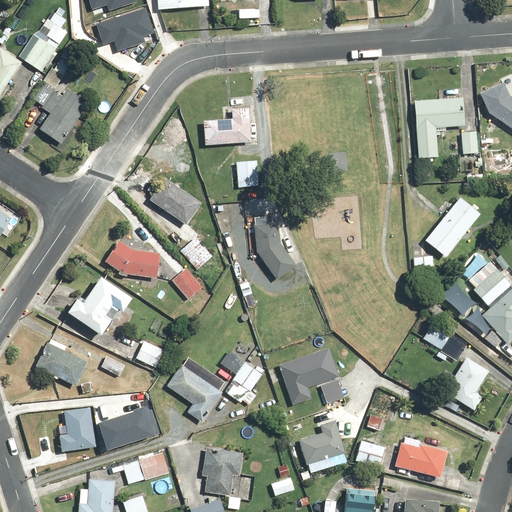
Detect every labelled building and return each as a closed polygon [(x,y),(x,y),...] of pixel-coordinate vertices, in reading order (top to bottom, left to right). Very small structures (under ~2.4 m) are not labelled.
[(154,0),(155,10),(207,5),(206,0),(154,0)] [(95,21),(102,43),(114,40),(117,49),(144,40),(142,34),(153,30),(145,5),(95,21)] [(67,12),(62,9),(58,14),(55,12),(41,32),(38,30),(21,56),(45,72),(71,32),(64,27),(68,20),(64,17),(67,12)] [(259,9),(237,9),(237,18),(259,18),(259,9)] [(0,91),(19,63),(0,49),(0,91)] [(47,114),(36,129),(58,144),(85,104),(64,90),(59,96),(52,91),(62,76),(51,69),(29,101),(47,114)] [(500,83),(476,93),(485,113),(511,130),(511,99),(506,95),(500,83)] [(460,96),(411,101),(416,158),(437,156),(434,128),(463,126),(460,96)] [(229,119),(200,121),(201,145),(248,142),(246,108),(228,109),(229,119)] [(475,132),(459,133),(460,154),(476,154),(475,132)] [(235,162),(235,169),(229,169),(229,177),(235,177),(235,187),(257,187),(257,162),(235,162)] [(162,177),(146,200),(183,225),(199,202),(162,177)] [(442,258),(477,214),(455,197),(421,241),(442,258)] [(0,213),(0,232),(9,219),(0,213)] [(275,222),(250,225),(253,253),(273,280),(294,265),(277,243),(275,222)] [(213,254),(193,234),(185,241),(187,243),(177,252),(195,271),(213,254)] [(116,240),(101,261),(120,274),(152,278),(156,254),(130,250),(116,240)] [(499,255),(490,262),(500,275),(509,268),(499,255)] [(431,257),(412,257),(412,274),(431,274),(431,257)] [(486,309),(479,316),(505,346),(511,339),(511,288),(488,262),(467,281),(473,287),(469,290),(486,309)] [(184,267),(169,280),(186,300),(201,288),(184,267)] [(72,299),(62,313),(96,336),(114,310),(117,312),(127,298),(95,277),(78,303),(72,299)] [(450,335),(431,322),(421,337),(440,349),(450,335)] [(44,342),(33,367),(73,386),(84,361),(44,342)] [(163,353),(140,342),(133,358),(156,369),(163,353)] [(327,347),(275,365),(290,406),(309,399),(305,388),(337,377),(327,347)] [(234,375),(244,361),(228,350),(218,364),(234,375)] [(124,366),(102,355),(96,366),(118,378),(124,366)] [(486,370),(463,357),(442,395),(472,412),(480,397),(473,393),(486,370)] [(239,403),(241,400),(248,405),(256,393),(249,388),(260,372),(244,361),(234,375),(223,392),(239,403)] [(179,364),(164,386),(190,404),(184,412),(200,423),(221,392),(179,364)] [(336,381),(319,387),(325,405),(342,399),(336,381)] [(134,411),(97,423),(105,450),(159,434),(151,407),(146,408),(145,403),(133,407),(134,411)] [(87,407),(61,410),(64,435),(55,436),(57,452),(92,448),(87,407)] [(382,418),(367,414),(364,428),(378,431),(382,418)] [(319,433),(295,440),(303,466),(343,454),(333,420),(317,425),(319,433)] [(376,469),(384,447),(360,439),(352,461),(376,469)] [(398,443),(392,466),(436,478),(443,451),(418,444),(417,447),(398,443)] [(240,452),(203,447),(199,476),(204,477),(202,492),(228,496),(231,475),(236,476),(240,452)] [(136,458),(137,461),(120,465),(125,485),(166,474),(161,454),(160,451),(136,458)] [(288,462),(275,467),(279,478),(292,473),(288,462)] [(290,477),(268,485),(272,496),(294,489),(290,477)] [(109,511),(112,481),(85,479),(85,490),(77,489),(75,511),(109,511)] [(342,487),(338,511),(368,511),(371,491),(342,487)] [(145,511),(140,495),(120,502),(123,511),(145,511)] [(239,499),(227,497),(226,509),(238,510),(239,499)] [(221,511),(217,498),(185,509),(186,511),(221,511)] [(436,511),(437,501),(401,499),(400,511),(436,511)] [(332,511),(333,502),(322,501),(320,511),(332,511)]
